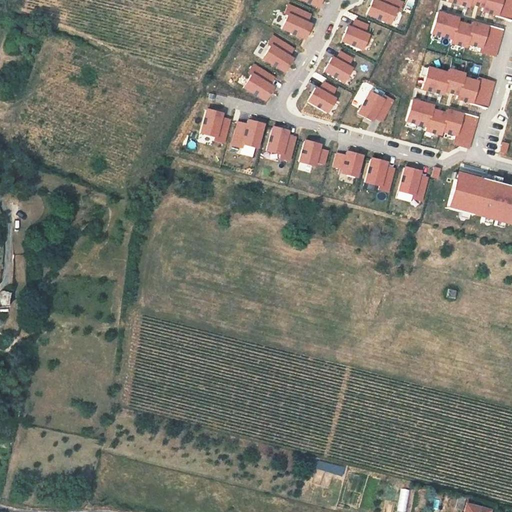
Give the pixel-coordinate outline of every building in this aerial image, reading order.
[(373,0),(371,0),(366,14),(389,23),(395,9),(399,11),(402,2),(396,0),(376,0),(376,1),(373,0)] [(511,0),(446,0),(446,1),(467,7),(468,3),(482,7),(481,11),(495,15),(495,16),(511,21),(511,17),(511,0)] [(288,14),(281,29),(304,39),(310,24),(306,23),(310,15),(288,5),(285,13),(288,14)] [(437,12),(431,33),(450,39),(449,43),(464,47),(465,43),(479,47),(478,51),(494,56),(502,29),(486,25),(485,26),(471,22),(470,26),(456,22),(457,18),(437,12)] [(347,26),(341,41),(361,49),(367,35),(363,33),(367,25),(354,20),(351,28),(347,26)] [(28,54),(33,41),(15,34),(10,47),(28,54)] [(271,45),(263,59),(284,72),(292,58),(288,56),(293,49),(273,36),(268,44),(271,45)] [(331,58),(323,71),(343,82),(350,68),(347,66),(350,60),(351,59),(339,52),(337,56),(335,60),(331,58)] [(252,74),(243,87),(264,100),(272,87),(269,85),(273,77),(253,65),(249,72),(252,74)] [(427,67),(424,81),(422,89),(442,94),(443,91),(457,95),(455,98),(470,103),(470,104),(485,108),(488,99),(493,82),(477,77),(476,81),(462,77),(463,73),(448,69),(447,73),(427,67)] [(315,88),(307,101),(326,112),(334,99),(330,97),(334,89),(323,82),(318,90),(315,88)] [(371,121),(372,120),(373,117),(381,121),(392,100),(384,96),(382,99),(369,92),(357,113),(366,118),(371,121)] [(467,148),(469,143),(476,119),(476,117),(461,112),(460,114),(446,110),(446,111),(445,113),(431,109),(432,107),(432,106),(411,100),(411,102),(405,120),(425,126),(424,130),(439,134),(440,131),(454,134),(453,138),(452,143),(467,148)] [(207,109),(200,133),(215,137),(215,140),(223,142),(229,120),(221,118),(222,113),(207,109)] [(238,122),(232,145),(241,147),(241,144),(256,148),(263,124),(247,120),(246,124),(238,122)] [(287,131),(272,127),(266,150),(281,154),(280,157),(289,160),(295,137),(286,135),(287,131)] [(304,140),(298,162),(314,166),(315,162),(323,164),(327,151),(318,149),(319,145),(304,140)] [(507,144),(501,142),(499,152),(504,153),(507,144)] [(336,153),(333,166),(341,169),(340,173),(356,177),(361,155),(346,151),(345,156),(336,153)] [(266,152),(265,157),(277,160),(279,155),(266,152)] [(386,162),(371,158),(365,181),(380,185),(379,188),(388,191),(393,168),(385,166),(386,162)] [(419,171),(404,167),(398,190),(413,194),(412,197),(421,200),(427,177),(418,175),(419,171)] [(439,168),(433,167),(430,178),(436,180),(439,168)] [(458,180),(454,179),(446,208),(470,215),(471,214),(511,224),(511,186),(481,178),(480,179),(460,174),(458,180)] [(376,192),(378,187),(362,183),(361,188),(376,192)] [(456,292),(456,290),(448,289),(447,292),(446,297),(454,299),(456,292)] [(0,307),(1,307),(7,307),(7,301),(9,293),(6,292),(2,291),(0,291),(0,307)] [(0,451),(9,453),(12,442),(0,440),(0,451)] [(462,510),(465,497),(458,495),(455,508),(462,510)]
